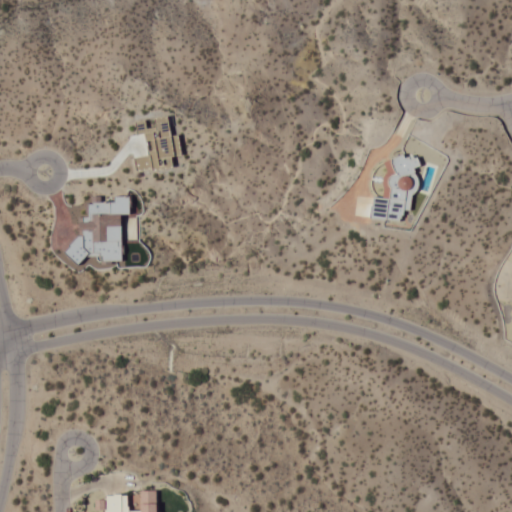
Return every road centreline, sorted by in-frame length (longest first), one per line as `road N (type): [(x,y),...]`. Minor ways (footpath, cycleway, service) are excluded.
road 1 (residential): [(0,354),(194,322),(312,322),(423,353),(511,401)]
road 2 (residential): [(511,377),(428,335),(312,305),(193,303),(0,333)]
road 3 (residential): [(0,494),(16,403),(15,352),(0,297)]
